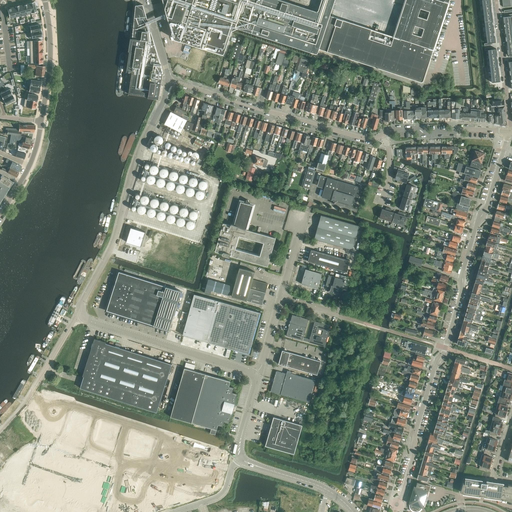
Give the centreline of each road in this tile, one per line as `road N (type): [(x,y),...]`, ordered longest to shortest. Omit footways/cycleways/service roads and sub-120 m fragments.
road 1 (unclassified): [(507,132),(396,505)]
road 2 (unclassified): [(75,316),(108,251),(168,80)]
road 3 (unclassified): [(383,135),(364,138),(168,80)]
road 4 (unclassified): [(259,373),(75,316)]
road 5 (unclassified): [(75,316),(0,432)]
road 6 (residential): [(507,132),(495,0)]
road 7 (unclassified): [(507,132),(383,135)]
road 8 (tertiary): [(41,121),(51,60),(44,0)]
